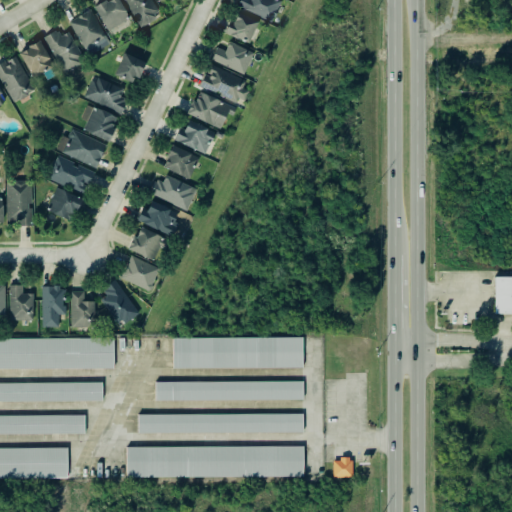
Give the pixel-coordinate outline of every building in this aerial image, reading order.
[(106,0),(93,7),(107,31),(129,19),(118,0),(106,0)] [(139,27),(160,14),(151,0),(121,0),(119,1),(129,17),(132,15),(139,27)] [(279,1),(277,0),(238,0),(235,6),(269,22),(272,17),(274,15),(276,11),(275,9),(279,1)] [(67,22),(88,10),(103,35),(103,39),(99,40),(97,40),(83,48),(67,22)] [(223,33),(248,43),(257,22),(237,13),(232,24),(228,22),(223,33)] [(68,32),(60,36),(56,30),(44,36),(63,72),(84,61),(68,32)] [(18,54),(32,78),(53,66),(38,39),(26,46),(27,48),(18,54)] [(225,51),(212,47),(207,60),(245,73),(252,51),(228,43),(225,51)] [(136,83),(143,60),(122,54),(115,77),(136,83)] [(0,79),(12,103),(34,91),(15,55),(0,62),(0,79)] [(199,87),(243,104),(248,91),(242,88),(245,80),(208,65),(199,87)] [(120,114),(127,99),(119,95),(122,89),(93,76),(83,97),(120,114)] [(220,129),(230,106),(197,91),(187,114),(220,129)] [(82,130),(107,142),(118,118),(93,107),(82,130)] [(212,132),(212,136),(203,155),(193,150),(192,151),(170,140),(177,127),(182,130),(186,120),(212,132)] [(70,128),(69,131),(68,131),(66,135),(66,136),(67,136),(60,152),(94,167),(104,145),(70,128)] [(160,167),(179,176),(179,175),(187,179),(197,158),(169,145),(164,157),(165,158),(160,167)] [(46,177),(81,193),(84,185),(81,184),(82,182),(87,185),(93,171),(76,164),(74,167),(71,165),(72,162),(56,155),(53,161),(52,160),(48,169),(49,170),(46,177)] [(148,194),(187,210),(196,189),(165,175),(162,183),(154,180),(148,194)] [(4,182),(11,182),(14,180),(22,180),(25,183),(29,183),(29,225),(5,225),(4,182)] [(55,187),(48,202),(47,211),(67,220),(72,210),(74,211),(80,199),(55,187)] [(149,201),(144,210),(140,208),(134,220),(155,230),(155,229),(170,236),(174,226),(170,224),(173,219),(165,215),(167,210),(149,201)] [(131,237),(125,249),(152,261),(158,248),(166,252),(170,242),(140,228),(135,239),(131,237)] [(129,255),(119,277),(146,291),(148,290),(150,286),(150,284),(157,268),(129,255)] [(511,279),(511,277),(494,277),(493,314),(511,314),(511,279)] [(112,279),(136,313),(122,323),(120,320),(115,323),(98,300),(104,295),(101,291),(103,289),(102,287),(112,279)] [(21,285),(8,285),(9,321),(33,320),(33,293),(22,294),(21,285)] [(41,286),(41,327),(58,327),(58,315),(63,315),(63,286),(41,286)] [(69,291),(69,326),(91,326),(91,321),(93,321),(93,301),(82,301),(81,291),(69,291)] [(0,368),(109,367),(108,337),(0,338),(0,368)] [(169,338),(298,337),(299,368),(171,369),(169,338)] [(153,382),(300,381),(300,400),(153,401),(153,382)] [(0,382),(97,382),(98,400),(0,401),(0,382)] [(0,414),(81,414),(80,434),(0,434),(0,414)] [(135,414),(299,414),(299,432),(136,432),(135,414)] [(123,446),(299,446),(300,477),(124,477),(123,446)] [(0,448),(63,448),(64,479),(0,479),(0,448)] [(329,460),(350,460),(350,478),(330,478),(329,460)]
